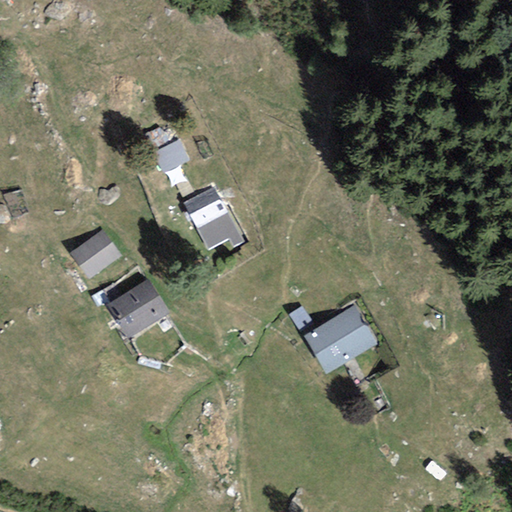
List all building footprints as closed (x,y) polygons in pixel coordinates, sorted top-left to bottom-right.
[(160,138),(169,157),(196,145),(187,126),(160,138)] [(215,189),(184,205),(209,253),(239,235),(215,189)] [(74,254),(88,274),(121,250),(107,231),(74,254)] [(106,312),(124,340),(163,315),(145,287),(106,312)] [(365,295),(312,325),(331,359),(384,329),(365,295)]
